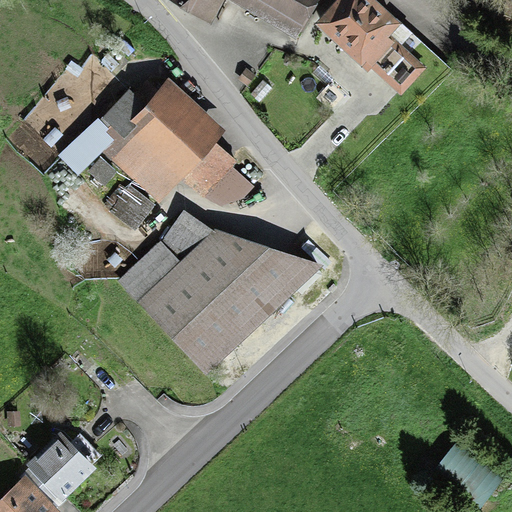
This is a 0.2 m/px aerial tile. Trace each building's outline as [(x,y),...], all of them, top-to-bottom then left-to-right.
[(175,0),(175,1),(194,13),(201,0),(248,0),(294,26),(308,0),(175,0)] [(420,67),(396,45),(410,30),(396,18),(393,21),(369,0),(341,0),(322,22),(360,57),(357,60),(368,70),(373,64),(400,89),(420,67)] [(203,195),(235,160),(147,81),(135,94),(150,106),(123,135),(111,125),(97,142),(160,200),(180,177),(203,195)] [(91,169),(106,182),(115,172),(100,159),(91,169)] [(112,211),(133,227),(151,203),(130,187),(112,211)] [(156,250),(178,265),(205,227),(183,211),(156,250)] [(123,280),(206,367),(315,264),(217,233),(205,227),(178,265),(156,250),(154,249),(123,280)] [(32,464),(62,494),(90,466),(60,435),(32,464)] [(0,501),(0,511),(53,511),(23,480),(0,501)]
